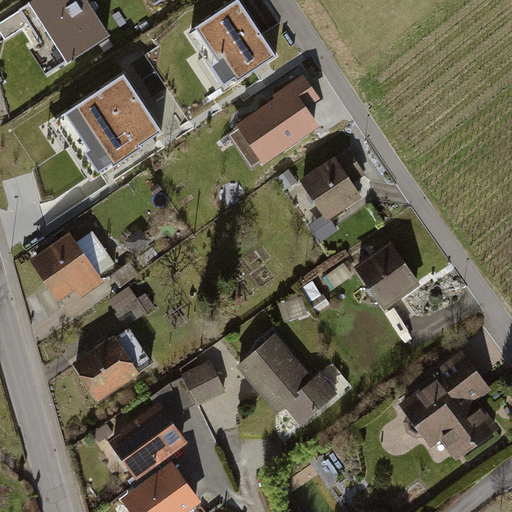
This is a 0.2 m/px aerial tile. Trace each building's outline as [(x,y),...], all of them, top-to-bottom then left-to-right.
[(77,0),(38,0),(21,12),(41,43),(30,50),(47,76),(103,40),(77,0)] [(233,0),(232,0),(171,42),(217,111),(280,70),(233,0)] [(278,99),(239,125),(266,166),(323,128),(310,109),(324,100),(305,70),(272,92),(278,99)] [(115,72),(50,115),(95,187),(158,145),(115,72)] [(351,151),(302,180),(327,222),(365,199),(356,185),(368,178),(351,151)] [(73,232),(30,261),(59,304),(79,291),(84,299),(107,284),(73,232)] [(394,242),(357,267),(386,310),(423,284),(394,242)] [(134,290),(113,303),(128,328),(149,316),(134,290)] [(278,337),(240,369),(281,417),(289,410),(303,427),(341,395),(325,375),(316,382),(278,337)] [(118,340),(77,365),(101,403),(141,378),(118,340)] [(471,359),(402,405),(431,449),(444,440),(459,462),(500,434),(478,403),(494,393),(471,359)] [(212,365),(184,379),(199,408),(227,394),(212,365)] [(161,407),(111,443),(139,482),(190,446),(161,407)] [(176,466),(124,502),(131,511),(196,511),(204,506),(176,466)]
